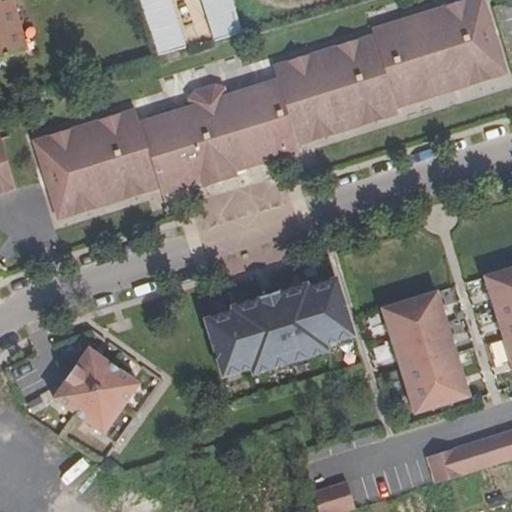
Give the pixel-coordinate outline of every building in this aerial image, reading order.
[(0,0),(0,59),(27,51),(12,0),(0,0)] [(48,140),(33,145),(56,222),(72,217),(70,211),(90,205),(92,211),(121,201),(119,196),(139,189),(141,195),(157,190),(159,197),(200,184),(202,190),(233,181),(231,174),(296,154),(294,147),(310,142),(308,137),(328,130),(330,136),(359,127),(357,121),(377,115),(379,121),(395,116),(393,110),(442,94),(440,89),(449,86),(451,92),(467,87),(465,81),(485,75),(486,81),(502,76),(478,0),(477,0),(463,5),(464,10),(444,17),(443,11),(427,16),(429,22),(420,24),(418,19),(388,28),(389,34),(355,45),(357,50),(337,57),(335,51),(306,60),(308,66),(288,72),(286,66),(270,71),(274,84),(225,100),(222,91),(212,88),(191,94),(185,102),(188,111),(137,127),(133,114),(117,119),(119,124),(99,131),(97,125),(68,134),(70,140),(50,146),(48,140)] [(139,0),(157,55),(186,45),(171,0),(139,0)] [(243,30),(232,0),(200,0),(214,39),(243,30)] [(464,10),(463,5),(443,11),(444,17),(464,10)] [(429,22),(427,16),(418,19),(420,24),(429,22)] [(337,57),(357,50),(355,45),(335,51),(337,57)] [(288,72),(308,66),(306,60),(286,66),(288,72)] [(467,87),(486,81),(485,75),(465,81),(467,87)] [(442,94),(451,92),(449,86),(440,89),(442,94)] [(357,121),(359,127),(379,121),(377,115),(357,121)] [(117,119),(97,125),(99,131),(119,124),(117,119)] [(308,137),(310,142),(330,136),(328,130),(308,137)] [(70,140),(68,134),(48,140),(50,146),(70,140)] [(0,149),(0,196),(13,192),(0,149)] [(141,195),(139,189),(119,196),(121,201),(141,195)] [(70,211),(72,217),(92,211),(90,205),(70,211)] [(511,266),(467,282),(503,386),(511,382),(511,266)] [(217,324),(189,334),(209,391),(237,382),(239,388),(313,362),(311,356),(338,346),(318,289),(291,299),(290,295),(216,321),(217,324)] [(456,402),(420,298),(365,317),(402,421),(456,402)] [(101,436),(137,386),(88,350),(52,400),(101,436)] [(511,460),(511,430),(426,457),(434,485),(511,460)] [(312,494),(318,511),(356,511),(358,511),(348,482),(312,494)]
